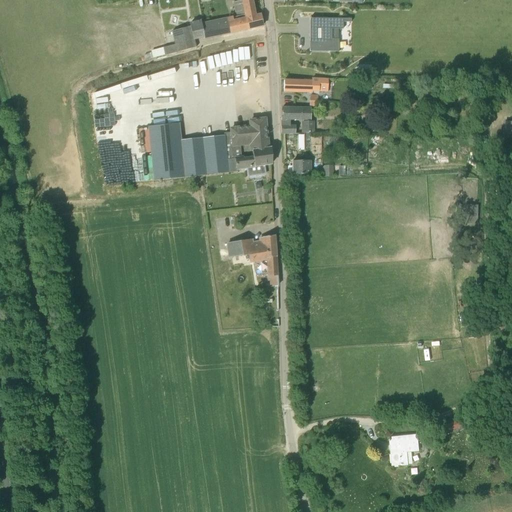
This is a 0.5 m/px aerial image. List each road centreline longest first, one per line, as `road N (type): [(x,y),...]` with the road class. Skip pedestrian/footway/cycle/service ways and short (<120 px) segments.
road 1 (residential): [(307,511),(288,404),(266,0)]
road 2 (track): [(511,371),(445,414),(291,431)]
